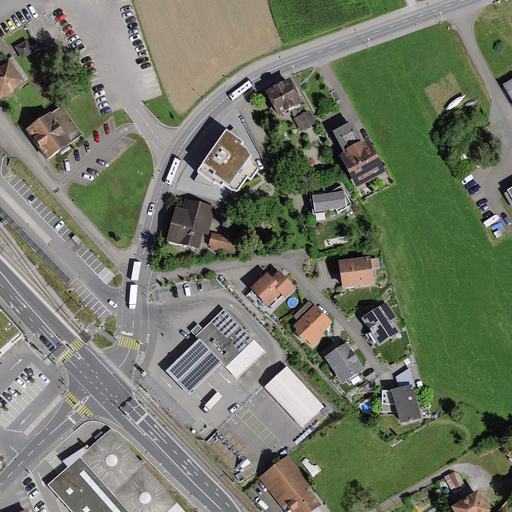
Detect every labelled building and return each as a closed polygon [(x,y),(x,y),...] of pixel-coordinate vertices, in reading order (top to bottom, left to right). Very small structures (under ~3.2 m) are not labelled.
[(34,52),(27,40),(15,47),(22,59),(34,52)] [(12,63),(0,70),(0,92),(3,98),(26,83),(12,63)] [(301,105),(290,83),(267,94),(278,116),(301,105)] [(60,111),(30,133),(49,159),(79,138),(60,111)] [(315,124),(310,113),(295,120),(300,132),(315,124)] [(343,157),(363,146),(352,125),(332,135),(343,157)] [(244,145),(226,134),(198,174),(222,190),(224,187),(233,193),(238,194),(247,179),(252,182),(258,172),(247,152),(242,149),(244,145)] [(385,174),(369,146),(342,161),(358,189),(385,174)] [(16,158),(6,148),(0,153),(0,155),(9,165),(16,158)] [(328,194),(311,196),(314,216),(339,213),(353,206),(342,188),(328,194)] [(204,252),(215,211),(190,204),(187,213),(179,211),(170,243),(204,252)] [(0,206),(0,216),(67,287),(73,281),(24,230),(8,214),(0,206)] [(237,241),(216,236),(213,249),(234,254),(237,241)] [(370,256),(339,260),(343,288),(374,284),(372,267),(379,267),(378,258),(371,259),(370,256)] [(298,290),(284,276),(277,282),(272,276),(257,291),(273,308),(286,296),(289,299),(298,290)] [(386,302),(362,318),(379,345),(400,331),(393,320),(397,317),(386,302)] [(334,324),(319,309),(297,330),(315,348),(326,336),(324,334),(334,324)] [(24,338),(0,311),(0,359),(6,354),(24,338)] [(226,311),(198,339),(199,340),(222,363),(226,367),(254,340),(226,311)] [(191,332),(195,335),(202,328),(198,324),(191,332)] [(222,363),(199,340),(166,371),(189,395),(222,363)] [(265,352),(254,340),(226,367),(238,379),(265,352)] [(368,371),(350,346),(331,360),(348,385),(368,371)] [(287,368),(264,390),(301,429),(324,408),(287,368)] [(415,387),(410,368),(396,377),(399,387),(391,389),(391,390),(382,390),(382,405),(395,405),(401,424),(422,418),(413,387),(415,387)] [(110,432),(49,486),(71,511),(173,511),(178,508),(110,432)] [(290,461),(264,480),(287,510),(291,507),(295,511),(316,511),(322,508),(308,490),(311,488),(290,461)] [(449,476),(457,489),(462,487),(454,473),(449,476)] [(485,511),(476,498),(454,511),(485,511)]
